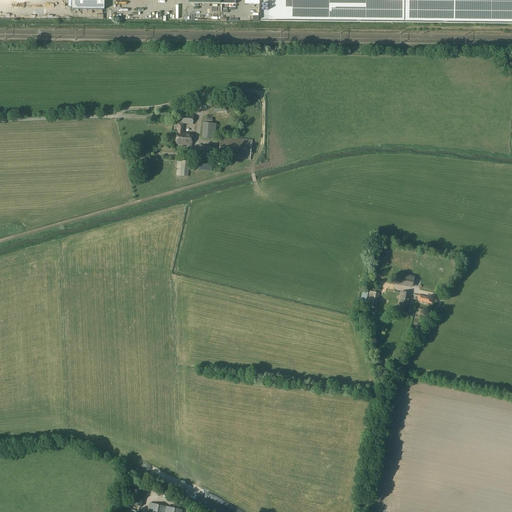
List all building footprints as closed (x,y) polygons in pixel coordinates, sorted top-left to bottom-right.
[(71,0),(72,9),(104,10),(104,0),(71,0)] [(511,0),(261,0),(262,22),(324,21),(450,23),(511,23),(511,0)] [(178,132),(177,132),(176,144),(191,145),(193,134),(183,132),(184,124),(181,124),(181,123),(193,125),(194,115),(182,113),(182,119),(179,119),(178,132)] [(203,123),(202,139),(215,140),(216,127),(218,127),(218,124),(217,124),(212,123),(213,118),(206,117),(206,123),(203,123)] [(252,140),(221,136),(219,157),(250,160),(252,140)] [(213,147),(201,145),(200,158),(212,159),(213,147)] [(190,161),(182,161),(180,176),(188,177),(190,161)] [(212,163),(199,162),(199,170),(211,171),(212,163)] [(379,293),(364,290),(360,306),(376,309),(379,293)] [(399,304),(398,311),(406,313),(408,306),(411,294),(402,292),(399,304)] [(419,295),(418,295),(417,300),(432,304),(433,298),(419,295)] [(146,487),(136,485),(131,505),(142,507),(146,487)] [(181,511),(182,510),(167,507),(167,506),(150,503),(147,511),(181,511)]
